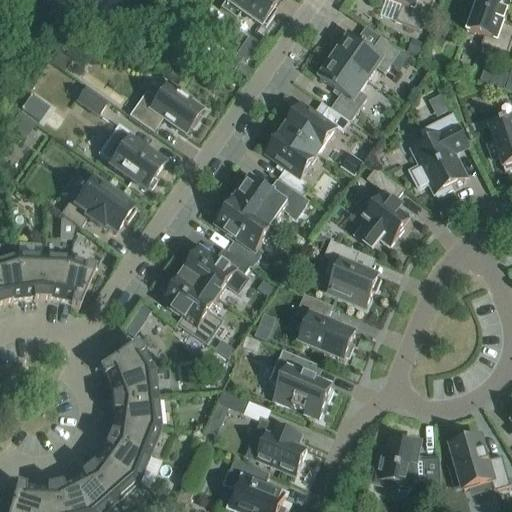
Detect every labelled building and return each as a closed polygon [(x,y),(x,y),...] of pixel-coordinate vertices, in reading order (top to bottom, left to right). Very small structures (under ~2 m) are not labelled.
[(226,0),(225,2),(225,3),(219,11),(236,22),(242,14),(261,28),(261,27),(265,30),(277,14),(273,11),(278,3),(273,0),(226,0)] [(383,0),(387,2),(402,8),(396,24),(422,34),(435,0),(434,0),(383,0)] [(467,32),(485,39),(481,48),(507,58),(511,44),(511,28),(505,25),(508,15),(506,14),(510,4),(501,0),(500,0),(481,0),(476,16),(473,15),(467,32)] [(341,51),(334,60),(368,84),(377,71),(385,76),(401,53),(382,39),(373,53),(351,37),(349,40),(346,38),(339,49),(341,51)] [(368,84),(334,60),(329,68),(327,66),(320,77),(322,78),(320,81),(342,96),(331,112),(350,125),(351,125),(369,100),(361,94),(368,84)] [(198,118),(202,113),(189,104),(191,101),(168,85),(156,102),(146,95),(129,119),(152,135),(163,120),(185,136),(189,130),(192,132),(201,120),(198,118)] [(98,118),(107,106),(85,91),(77,103),(98,118)] [(350,125),(331,112),(329,110),(322,120),(302,107),(294,118),(292,116),(282,131),(319,156),(336,131),(343,136),(350,125)] [(469,149),(453,118),(422,134),(428,145),(412,153),(420,169),(414,172),(414,173),(411,174),(420,191),(431,185),(439,199),(453,191),(451,188),(465,181),(455,162),(458,154),(469,149)] [(511,172),(511,122),(490,130),(496,145),(489,147),(494,162),(501,160),(506,175),(511,172)] [(112,165),(110,168),(146,193),(147,191),(151,193),(158,183),(154,181),(164,167),(129,142),(132,139),(118,129),(100,156),(112,165)] [(319,156),(282,131),(272,145),(274,147),(267,158),(286,172),(279,183),(300,197),(308,186),(301,182),(319,156)] [(384,196),(374,209),(371,207),(367,207),(363,209),(361,211),(360,215),(361,219),(363,222),(367,225),(356,239),(372,252),(381,241),(391,249),(411,224),(401,216),(404,212),(395,205),(405,192),(377,170),(367,182),(384,196)] [(240,187),(230,202),(273,231),(284,215),(297,223),(307,208),(314,212),(316,209),(300,197),(279,183),(271,194),(251,180),(244,190),(240,187)] [(70,203),(60,217),(76,228),(80,231),(88,220),(103,231),(105,229),(116,236),(123,225),(126,227),(136,213),(122,203),(123,200),(109,190),(107,192),(92,182),(75,206),(70,203)] [(273,231),(230,202),(219,217),(223,219),(217,229),(227,236),(227,237),(236,244),(229,254),(253,272),(264,255),(259,252),(274,231),(273,231)] [(60,217),(59,240),(72,240),(76,228),(60,217)] [(379,281),(380,279),(354,269),(359,255),(332,244),(326,259),(341,265),(329,295),(366,311),(373,294),(377,296),(382,283),(379,281)] [(187,272),(184,277),(219,301),(227,289),(239,297),(249,283),(244,280),(250,271),(228,255),(222,264),(217,260),(215,262),(201,252),(199,254),(195,251),(182,269),(187,272)] [(22,303),(16,258),(0,262),(0,294),(3,305),(9,305),(9,307),(12,306),(12,303),(21,302),(21,303),(22,303)] [(41,300),(43,259),(16,258),(22,303),(23,303),(23,302),(33,301),(33,303),(36,303),(36,301),(41,300)] [(60,304),(70,260),(43,259),(41,300),(47,301),(47,304),(49,304),(50,301),(59,303),(59,304),(60,304)] [(96,270),(70,260),(60,304),(61,305),(61,304),(71,306),(70,309),(78,312),(96,270)] [(219,301),(184,277),(180,282),(175,278),(163,296),(168,300),(166,302),(178,310),(175,314),(184,321),(180,327),(177,325),(177,326),(210,349),(211,349),(207,346),(222,325),(209,316),(219,301)] [(351,347),(356,336),(327,324),(333,309),(306,297),(298,316),(310,321),(300,345),(344,363),(346,359),(349,361),(354,349),(351,347)] [(259,330),(255,339),(268,345),(272,335),(259,330)] [(110,388),(154,371),(136,346),(99,371),(104,378),(107,377),(110,386),(109,387),(110,388)] [(316,367),(283,353),(271,384),(280,388),(273,404),(291,412),(293,409),(306,414),(305,416),(320,422),(327,405),(329,406),(334,393),(332,392),(333,390),(318,384),(319,382),(311,379),(316,367)] [(157,401),(154,371),(110,388),(110,389),(111,388),(114,397),(111,399),(111,401),(115,401),(116,406),(157,401)] [(218,406),(244,417),(249,404),(224,393),(218,406)] [(161,431),(157,401),(116,406),(116,411),(112,411),(113,414),(116,414),(115,424),(114,424),(114,425),(161,431)] [(307,453),(298,449),(296,449),(300,441),(301,442),(302,439),(263,423),(254,444),(263,448),(257,463),(296,479),(307,453)] [(149,459),(161,431),(114,425),(114,426),(115,426),(113,435),(110,435),(109,437),(112,438),(111,444),(149,459)] [(425,490),(441,489),(440,461),(424,462),(424,463),(418,461),(421,448),(410,445),(411,444),(409,444),(408,445),(401,443),(402,440),(391,438),(390,441),(387,440),(383,457),(380,456),(374,485),(394,490),(395,486),(411,490),(413,483),(425,483),(425,490)] [(481,439),(452,448),(457,467),(449,469),(456,491),(464,489),(465,493),(474,490),(475,493),(493,488),(494,493),(511,489),(503,458),(489,462),(486,453),(485,453),(481,439)] [(149,459),(111,444),(108,448),(105,447),(104,449),(107,451),(102,459),(101,458),(100,459),(138,486),(149,459)] [(138,486),(100,459),(100,460),(100,461),(95,468),(92,466),(90,468),(92,471),(89,475),(116,506),(138,486)] [(271,478),(235,463),(225,487),(239,493),(232,511),(282,511),(285,504),(286,501),(284,500),(284,499),(265,491),(271,478)] [(108,511),(116,506),(89,475),(84,477),(82,475),(80,476),(82,479),(73,484),(73,483),(72,483),(86,511),(108,511)] [(86,511),(72,483),(71,484),(71,485),(63,489),(61,486),(59,486),(60,490),(55,492),(59,511),(86,511)] [(35,511),(36,491),(35,491),(34,492),(25,492),(25,489),(17,486),(9,511),(35,511)] [(59,511),(55,492),(49,492),(49,489),(46,489),(46,493),(37,492),(36,491),(35,511),(59,511)] [(188,509),(194,495),(183,490),(177,504),(188,509)]
